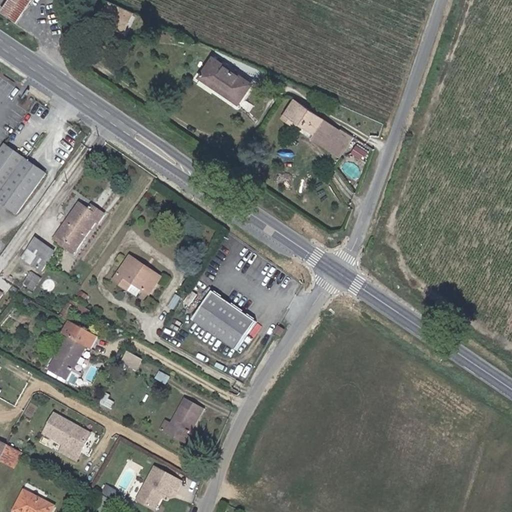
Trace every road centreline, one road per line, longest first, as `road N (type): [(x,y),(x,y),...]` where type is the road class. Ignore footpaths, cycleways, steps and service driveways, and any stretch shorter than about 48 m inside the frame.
road 1 (primary): [(0,42),(339,273)]
road 2 (unclassified): [(339,273),(443,0)]
road 3 (unclassified): [(208,511),(261,388),(339,273)]
road 4 (primary): [(339,273),(511,388)]
road 5 (unknown): [(99,347),(133,341),(254,403)]
